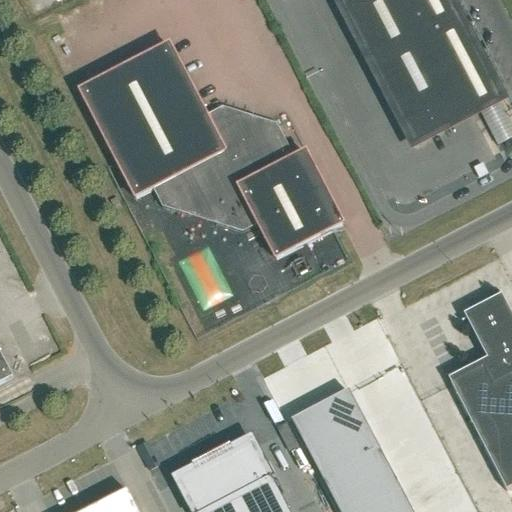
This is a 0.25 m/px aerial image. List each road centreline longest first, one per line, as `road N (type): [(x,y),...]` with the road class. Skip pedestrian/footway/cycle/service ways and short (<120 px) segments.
road 1 (unclassified): [(511,216),(128,411)]
road 2 (unknown): [(284,0),(385,202),(400,213),(423,213),(496,176),(511,165),(511,143)]
road 3 (unclassified): [(128,411),(0,164)]
road 4 (unclassified): [(128,411),(0,479)]
